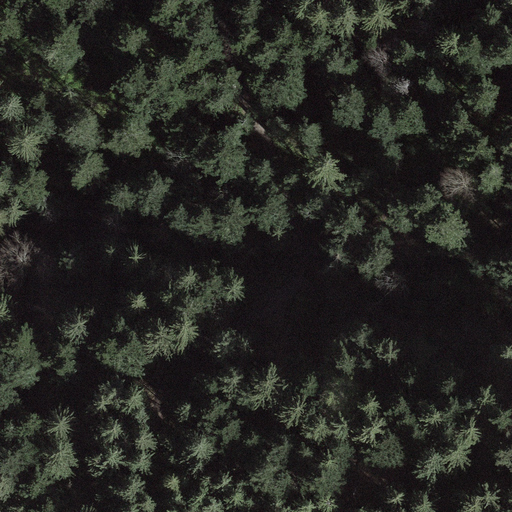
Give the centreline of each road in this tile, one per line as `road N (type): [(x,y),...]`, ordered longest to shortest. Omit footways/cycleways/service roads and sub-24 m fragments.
road 1 (track): [(167,387),(191,353),(287,290),(303,265),(292,205),(225,57),(227,35),(262,0)]
road 2 (track): [(166,511),(155,415),(167,387)]
